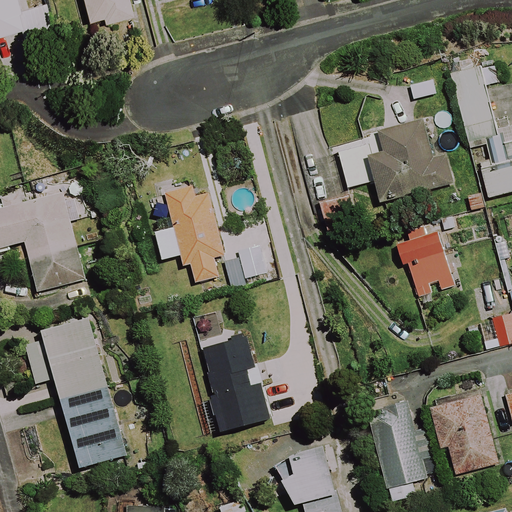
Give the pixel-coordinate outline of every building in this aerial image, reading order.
[(19,14),(14,0),(0,0),(0,37),(21,32),(24,43),(52,35),(45,7),(19,14)] [(82,0),(88,22),(102,18),(104,25),(133,18),(128,0),(82,0)] [(479,74),(475,59),(448,66),(470,150),(485,146),(489,161),(479,164),(489,200),(511,194),(511,143),(502,146),(488,88),(500,85),(496,70),(479,74)] [(437,97),(434,82),(410,87),(413,102),(437,97)] [(441,157),(432,121),(364,138),(366,147),(339,153),(347,191),(375,185),(380,203),(453,185),(446,156),(441,157)] [(195,199),(192,188),(165,194),(174,229),(156,233),(164,262),(181,258),(184,269),(191,267),(196,285),(220,279),(215,259),(226,256),(211,195),(195,199)] [(83,220),(75,191),(4,211),(1,201),(0,201),(0,252),(25,246),(39,294),(86,281),(70,224),(83,220)] [(353,238),(343,202),(321,208),(331,244),(353,238)] [(420,301),(453,293),(442,249),(458,246),(452,220),(394,234),(403,269),(411,267),(420,301)] [(235,259),(224,262),(230,291),(247,288),(245,280),(267,275),(261,246),(234,252),(235,259)] [(476,322),(484,352),(511,345),(511,318),(511,314),(476,322)] [(128,457),(89,319),(43,332),(45,341),(25,347),(36,387),(58,381),(82,469),(128,457)] [(255,374),(248,340),(203,349),(221,432),(271,421),(260,373),(255,374)] [(499,465),(482,396),(431,408),(441,450),(448,448),(455,476),(499,465)] [(392,504),(447,490),(431,426),(420,428),(414,404),(369,415),(392,504)] [(341,511),(326,447),(290,456),(293,467),(283,469),(293,511),(341,511)] [(243,511),(240,502),(219,509),(220,511),(243,511)]
